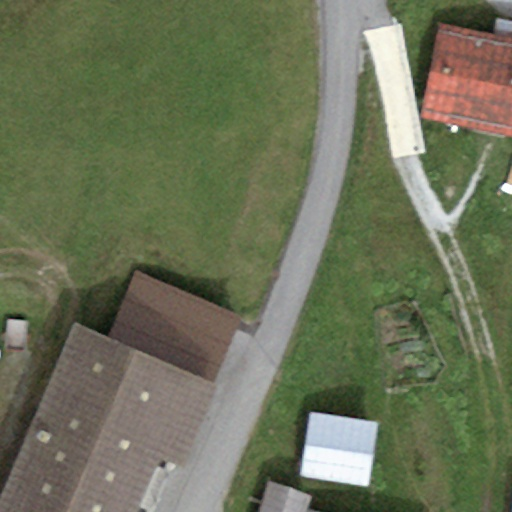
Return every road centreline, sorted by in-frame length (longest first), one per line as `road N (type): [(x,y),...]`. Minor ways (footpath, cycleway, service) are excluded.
road 1 (track): [(353,0),(376,40),(398,132),(476,329),(499,452),(495,511)]
road 2 (unclassified): [(342,0),(344,78),(295,263),(249,407),(203,511)]
